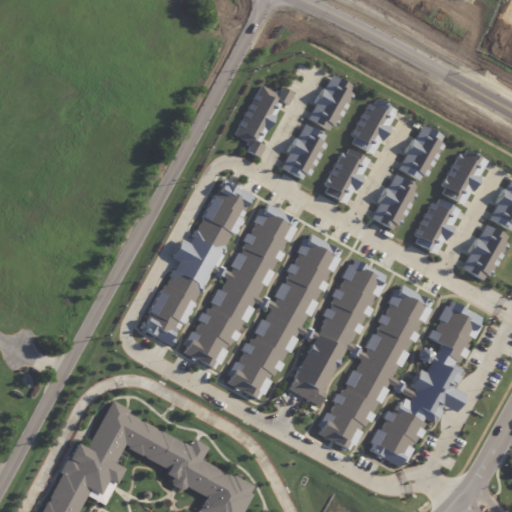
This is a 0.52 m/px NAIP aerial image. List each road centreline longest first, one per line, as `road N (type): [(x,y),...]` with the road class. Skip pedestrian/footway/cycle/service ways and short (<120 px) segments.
road 1 (tertiary): [(267,0),(0,483)]
road 2 (secondary): [(511,115),(299,0)]
